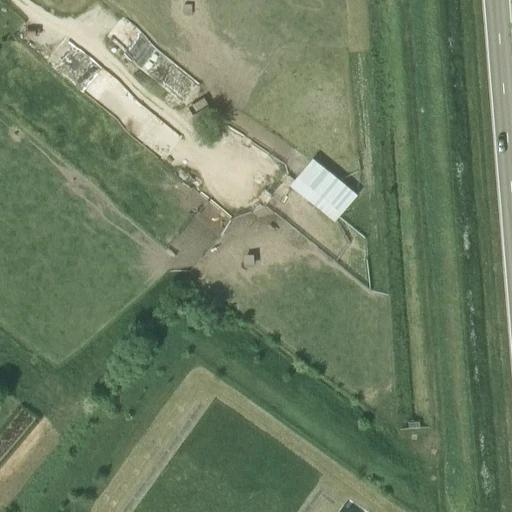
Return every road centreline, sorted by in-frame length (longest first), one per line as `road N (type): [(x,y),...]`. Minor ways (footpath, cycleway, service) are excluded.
road 1 (track): [(25,0),(242,167)]
road 2 (secondary): [(511,195),(496,0)]
